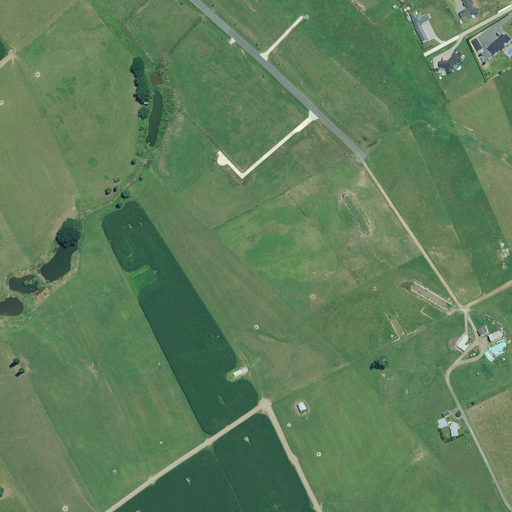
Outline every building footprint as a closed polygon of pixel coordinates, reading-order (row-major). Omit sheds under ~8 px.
[(471,0),(462,0),(464,2),(463,3),(465,6),(466,5),(467,8),(459,13),(462,18),(470,13),(476,14),(478,8),(473,7),(472,4),(474,3),(471,0)] [(416,11),(410,14),(412,19),(415,27),(423,43),(429,40),(421,24),(430,19),(427,14),(422,17),(420,13),(417,15),(416,11)] [(504,36),(502,34),(494,42),(488,49),(494,54),(496,51),(497,52),(500,49),(501,51),(505,46),(503,44),(506,41),(508,42),(511,38),(506,34),(504,36)] [(482,48),(476,38),(471,41),(477,51),(482,48)] [(440,67),(446,67),(447,73),(452,72),(452,69),(453,69),(453,65),(455,63),(456,64),(458,62),(459,63),(462,59),(460,58),(463,54),(459,52),(457,54),(455,53),(448,61),(439,61),(440,67)] [(450,304),(414,281),(410,288),(446,310),(450,304)] [(502,337),(500,331),(489,335),(491,341),(502,337)] [(470,337),(466,334),(458,346),(465,351),(468,347),(465,344),(470,337)] [(307,409),(304,402),(298,405),(301,412),(307,409)] [(448,426),(445,418),(438,421),(439,425),(438,426),(439,429),(448,426)] [(457,428),(459,424),(452,421),(449,428),(451,429),(452,437),(459,436),(457,428)]
